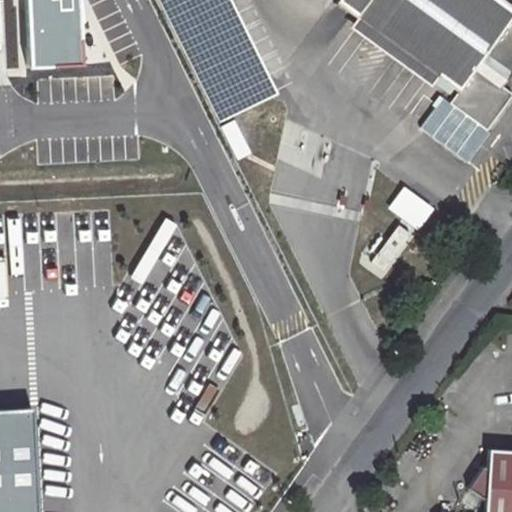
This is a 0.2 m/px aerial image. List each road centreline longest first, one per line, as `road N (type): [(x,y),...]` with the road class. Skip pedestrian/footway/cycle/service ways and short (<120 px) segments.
road 1 (unknown): [(347,468),(277,296),(226,192),(193,146),(154,123),(94,109),(0,107)]
road 2 (unclassified): [(511,242),(314,511)]
road 3 (unknown): [(0,322),(55,335),(93,365),(103,404)]
